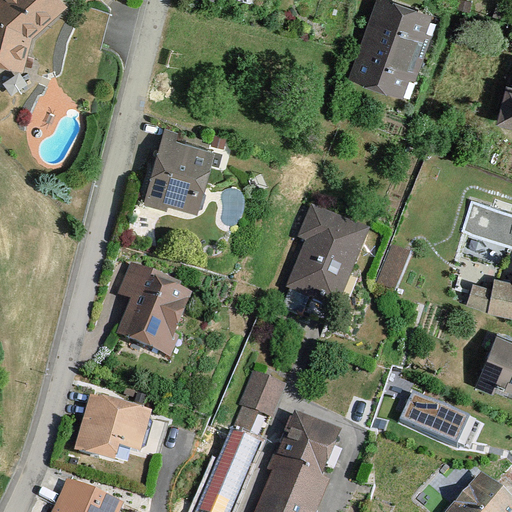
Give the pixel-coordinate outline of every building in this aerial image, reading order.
[(0,0),(0,68),(26,75),(28,40),(66,14),(55,0),(0,0)] [(378,0),(344,78),(403,104),(439,22),(388,0),(378,0)] [(511,90),(509,90),(498,130),(511,134),(511,90)] [(217,147),(162,134),(144,214),(199,227),(217,147)] [(511,212),(472,200),(462,230),(511,245),(511,212)] [(366,238),(309,222),(287,301),(345,317),(366,238)] [(380,282),(399,289),(415,252),(397,244),(380,282)] [(172,367),(207,304),(138,266),(119,300),(134,309),(118,337),(172,367)] [(494,292),(471,289),(468,314),(511,319),(511,281),(495,280),(494,292)] [(511,340),(498,335),(479,388),(511,400),(511,340)] [(289,393),(256,378),(240,414),(272,429),(289,393)] [(471,420),(412,393),(400,420),(457,448),(471,420)] [(157,417),(89,400),(74,461),(124,473),(128,455),(147,459),(157,417)] [(316,511),(346,441),(295,420),(257,511),(316,511)] [(235,511),(262,448),(233,436),(200,511),(235,511)] [(511,511),(511,494),(483,469),(446,511),(511,511)] [(135,511),(70,484),(58,511),(135,511)]
